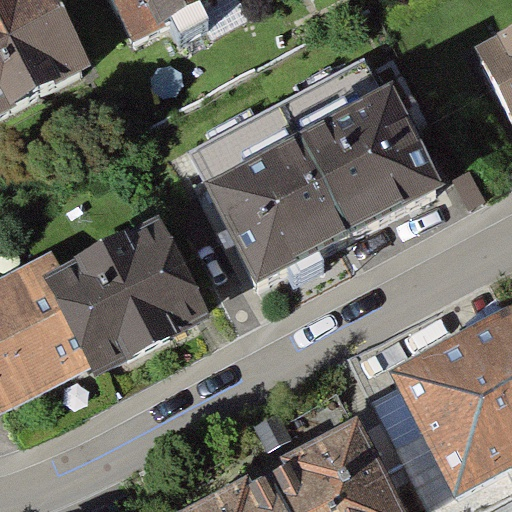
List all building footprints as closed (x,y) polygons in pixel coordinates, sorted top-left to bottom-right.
[(0,0),(0,125),(90,77),(47,0),(0,0)] [(113,0),(138,45),(221,0),(113,0)] [(511,33),(477,53),(511,117),(511,33)] [(280,103),(349,248),(439,201),(366,60),(280,103)] [(349,248),(280,103),(190,152),(258,294),(349,248)] [(469,173),(453,182),(470,214),(487,206),(469,173)] [(63,268),(51,274),(93,360),(101,376),(211,321),(161,219),(63,268)] [(0,416),(93,360),(51,274),(63,268),(55,251),(0,280),(0,416)] [(511,311),(480,330),(511,384),(511,311)] [(456,511),(511,479),(511,384),(480,330),(360,400),(425,511),(456,511)] [(370,511),(321,428),(224,485),(240,511),(370,511)] [(240,511),(224,485),(180,511),(240,511)]
